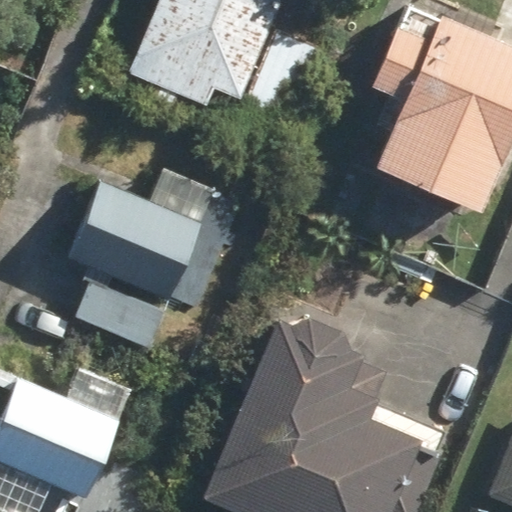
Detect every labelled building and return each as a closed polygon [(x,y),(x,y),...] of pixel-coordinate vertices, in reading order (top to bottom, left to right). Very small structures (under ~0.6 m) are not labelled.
[(287,0),(160,0),(132,66),(164,80),(157,95),(178,104),(185,89),(215,102),(223,82),(248,93),(287,0)] [(415,90),(387,156),(494,202),(511,159),(511,28),(453,3),(443,27),(409,12),(382,76),(415,90)] [(252,88),(239,118),(278,135),(319,36),(280,19),(252,88)] [(157,196),(104,174),(72,252),(101,264),(81,313),(157,344),(175,293),(200,252),(208,215),(221,190),(169,168),(157,196)] [(289,308),(212,486),(272,511),(397,511),(434,430),(382,407),(389,389),(363,378),(377,346),(361,339),(354,320),(319,306),(303,314),(289,308)] [(23,370),(0,423),(0,456),(92,496),(120,449),(128,415),(141,385),(85,361),(72,391),(23,370)] [(511,498),(511,511),(511,449),(494,492),(511,498)]
